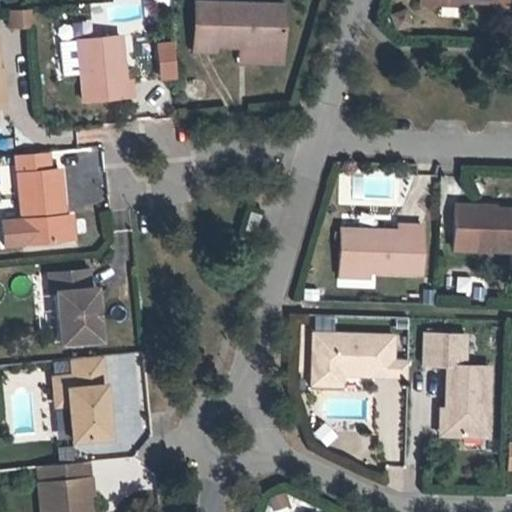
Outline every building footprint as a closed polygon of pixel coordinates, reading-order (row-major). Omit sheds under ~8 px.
[(215,46),(235,47),(282,48),(283,6),(194,3),(192,52),(215,53),(215,46)] [(31,10),(7,9),(7,28),(31,28),(31,10)] [(130,83),(122,84),(118,34),(75,38),(81,100),(131,96),(130,83)] [(282,61),(282,48),(235,47),(235,59),(282,61)] [(20,216),(23,242),(62,238),(60,216),(63,215),(62,212),(58,169),(48,170),(46,151),(15,154),(20,216)] [(339,174),(339,205),(401,205),(401,175),(339,174)] [(511,209),(496,209),(496,205),(456,205),(456,249),(511,249),(511,209)] [(73,212),(62,212),(63,215),(60,216),(62,238),(75,237),(73,212)] [(12,243),(23,242),(20,216),(9,217),(12,243)] [(258,229),(260,221),(249,219),(245,235),(254,237),(256,229),(258,229)] [(399,222),(399,228),(341,227),(340,271),(423,272),(424,223),(399,222)] [(98,338),(96,314),(92,315),(91,308),(95,308),(93,286),(87,286),(85,267),(45,270),(47,291),(52,291),(57,341),(98,338)] [(311,331),(310,373),(344,374),(390,375),(391,359),(391,334),(311,331)] [(438,368),(439,335),(420,335),(420,368),(438,368)] [(438,368),(444,369),(444,366),(457,366),(458,336),(439,335),(438,368)] [(50,376),(51,390),(64,389),(66,405),(69,438),(107,435),(99,355),(69,358),(70,374),(50,376)] [(406,360),(391,359),(390,375),(405,375),(406,360)] [(443,408),(442,435),(485,436),(488,367),(457,366),(444,366),(444,369),(443,408)] [(343,386),(344,374),(310,373),(310,385),(343,386)] [(53,406),(66,405),(64,389),(51,390),(53,406)] [(435,435),(442,435),(443,408),(436,408),(435,435)] [(325,447),(336,436),(323,422),(312,433),(325,447)] [(35,466),(36,483),(90,478),(88,461),(35,466)] [(92,494),(90,478),(36,483),(38,511),(88,511),(87,495),(92,494)]
